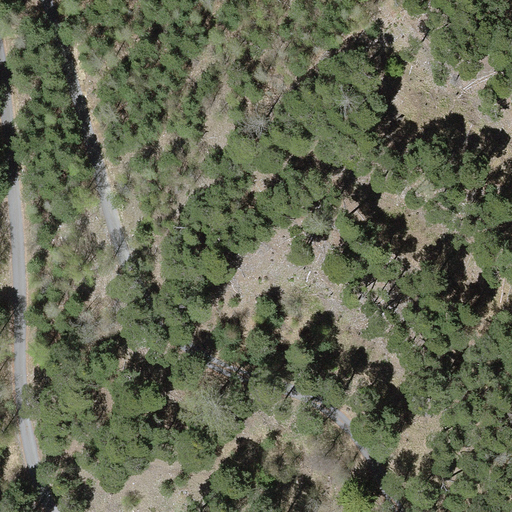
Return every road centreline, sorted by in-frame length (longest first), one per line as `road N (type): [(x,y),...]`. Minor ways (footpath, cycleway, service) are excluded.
road 1 (unclassified): [(48,0),(122,263),(172,344),(241,384),(334,413),(393,511)]
road 2 (unclassified): [(50,511),(32,463),(0,52)]
